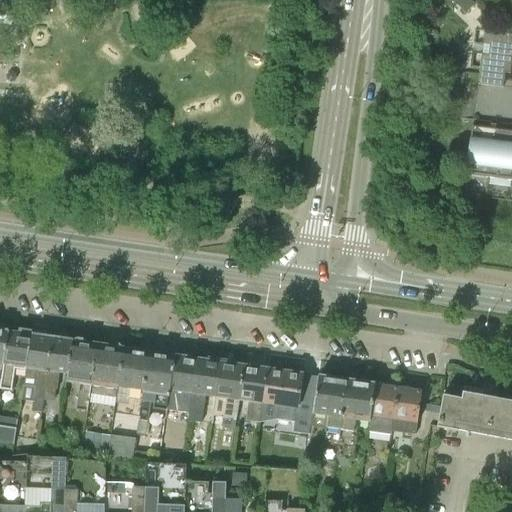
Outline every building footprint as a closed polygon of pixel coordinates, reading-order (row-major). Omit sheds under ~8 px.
[(16,0),(0,0),(0,16),(15,17),(16,0)] [(511,63),(511,34),(486,27),(488,14),(474,12),(472,27),(486,28),(483,45),(491,46),(489,57),(482,56),(478,84),(495,86),(495,84),(503,85),(504,80),(511,81),(511,80),(505,79),(506,73),(511,74),(511,63)] [(466,174),(489,177),(495,128),(472,125),(468,158),(466,174)] [(489,177),(511,180),(511,175),(511,130),(495,128),(489,177)] [(0,381),(1,381),(9,332),(0,331),(0,381)] [(16,370),(26,372),(31,336),(9,332),(1,381),(0,387),(0,398),(8,400),(10,381),(14,382),(16,370)] [(42,421),(42,415),(55,339),(31,336),(26,372),(24,387),(35,388),(31,420),(42,421)] [(55,339),(42,415),(52,417),(56,391),(57,391),(60,374),(67,375),(72,342),(55,339)] [(88,411),(90,395),(97,345),(72,342),(67,375),(66,383),(80,385),(76,410),(88,411)] [(90,395),(114,398),(121,349),(97,345),(90,395)] [(114,398),(140,402),(147,352),(121,349),(114,398)] [(153,407),(167,409),(174,356),(147,352),(140,402),(139,421),(148,423),(151,403),(153,403),(153,407)] [(174,356),(167,409),(180,411),(189,412),(197,360),(174,356)] [(206,397),(215,398),(220,363),(197,360),(189,412),(188,422),(201,424),(206,397)] [(235,429),(239,401),(244,367),(220,363),(215,398),(212,417),(223,418),(222,426),(235,429)] [(258,432),(262,405),(267,370),(244,367),(239,401),(248,403),(244,430),(258,432)] [(292,433),(310,435),(315,400),(299,398),(302,375),(267,370),(262,405),(279,407),(277,420),(294,423),(292,433)] [(334,472),(335,465),(347,381),(319,377),(315,400),(310,435),(312,435),(313,427),(326,429),(320,470),(334,472)] [(347,381),(335,465),(348,467),(349,460),(352,461),(358,421),(369,423),(374,385),(347,381)] [(391,436),(391,432),(398,388),(374,385),(369,423),(368,433),(391,436)] [(391,432),(416,435),(422,392),(398,388),(391,432)] [(511,511),(511,402),(463,393),(461,399),(443,395),(437,428),(454,431),(455,425),(511,435),(511,511)] [(0,443),(15,446),(18,423),(0,419),(0,443)] [(146,435),(148,423),(139,421),(138,434),(146,435)] [(110,435),(107,460),(132,461),(135,438),(110,435)] [(212,499),(226,499),(226,481),(213,480),(212,499)] [(144,511),(145,488),(132,487),(131,511),(144,511)] [(170,511),(171,506),(158,506),(159,488),(145,488),(144,511),(170,511)] [(64,511),(65,490),(51,490),(26,489),(25,508),(25,511),(24,511),(64,511)] [(406,511),(417,511),(421,490),(409,489),(406,511)] [(77,511),(78,491),(65,490),(64,511),(77,511)] [(225,511),(226,499),(212,499),(211,511),(225,511)] [(226,499),(225,511),(241,511),(242,500),(226,499)]
